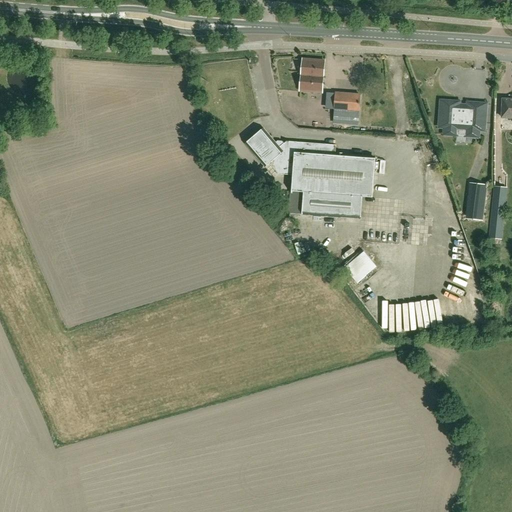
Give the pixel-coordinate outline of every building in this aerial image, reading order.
[(324,61),(303,59),(300,90),(322,92),(324,61)] [(360,95),(335,93),(333,120),(358,122),(360,95)] [(511,100),(503,100),(502,118),(511,118),(511,100)] [(484,130),(486,105),(468,103),(467,107),(457,106),(458,102),(446,102),(441,106),(439,126),(444,127),(444,135),(457,136),(457,135),(465,136),(479,137),(479,129),(484,130)] [(241,142),(253,130),(249,125),(237,137),(241,142)] [(336,146),(326,145),(285,142),(280,148),(264,129),(245,144),(265,168),(270,164),(279,174),(293,176),(292,190),(304,191),(302,214),(361,218),(363,196),(373,196),(376,158),(335,155),(336,146)] [(469,183),(465,220),(483,221),(487,186),(469,183)] [(493,185),(487,238),(500,239),(507,187),(493,185)] [(358,284),(378,268),(364,251),(344,267),(358,284)]
